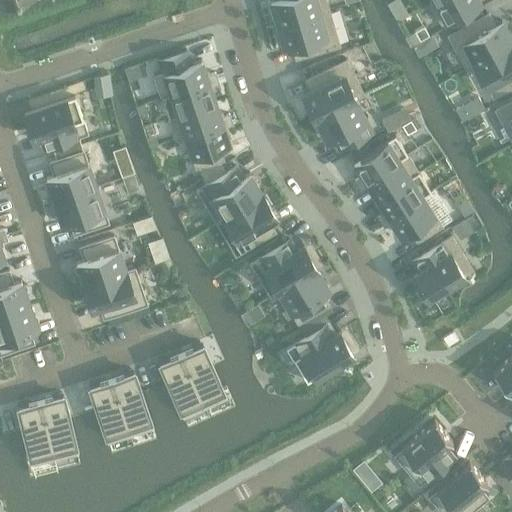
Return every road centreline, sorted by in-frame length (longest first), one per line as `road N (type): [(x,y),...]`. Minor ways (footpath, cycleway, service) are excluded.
road 1 (residential): [(399,376),(388,323),(360,258),(269,120),(236,7)]
road 2 (residential): [(0,120),(79,369)]
road 3 (residential): [(236,7),(0,87)]
road 4 (residential): [(399,376),(377,415),(341,444),(213,511)]
road 5 (residential): [(494,434),(452,382),(433,373),(399,376)]
